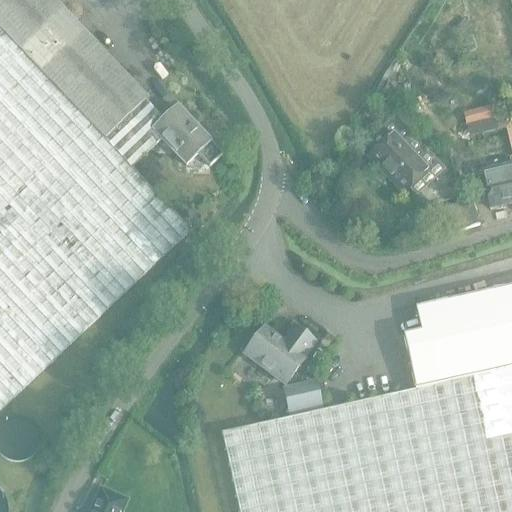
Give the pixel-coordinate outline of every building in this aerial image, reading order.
[(52,0),(0,0),(0,28),(104,140),(147,100),(52,0)] [(103,141),(104,140),(0,28),(0,412),(188,233),(103,141)] [(208,168),(222,156),(177,108),(147,137),(155,145),(160,141),(185,167),(197,155),(208,168)] [(464,114),(467,126),(493,119),(490,108),(464,114)] [(395,117),(367,143),(375,151),(370,155),(391,178),(391,183),(403,196),(409,190),(416,198),(445,171),(438,163),(409,132),(395,117)] [(511,165),(482,172),(484,180),(483,181),(489,209),(511,204),(511,165)] [(480,227),(473,200),(438,209),(444,236),(480,227)] [(403,338),(414,389),(511,367),(511,288),(415,310),(421,334),(403,338)] [(315,344),(294,329),(283,345),(264,330),(244,356),(285,387),(305,361),(303,360),(315,344)] [(511,511),(511,367),(414,389),(415,393),(221,436),(238,511),(511,511)] [(289,417),(321,411),(315,382),(283,389),(289,417)] [(96,501),(92,511),(123,511),(124,511),(96,501)]
